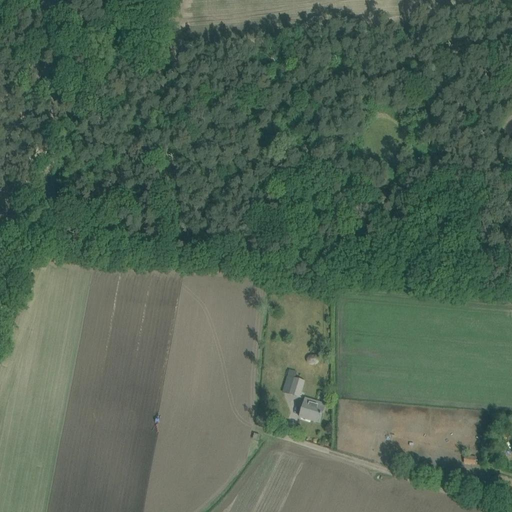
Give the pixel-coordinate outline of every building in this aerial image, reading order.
[(373,322),(372,332),(450,338),(451,329),(447,328),(448,318),(441,317),(439,317),(440,306),(372,301),(371,310),(365,310),(364,321),(373,322)] [(511,312),(454,309),(454,318),(485,320),(484,331),(495,332),(495,339),(485,339),(484,342),(511,344),(511,312)] [(371,335),(370,342),(427,347),(428,339),(371,335)] [(369,347),(369,355),(421,358),(421,350),(369,347)] [(311,365),(316,364),(318,363),(319,360),(319,358),(318,356),(316,355),(314,355),(309,356),(308,357),(306,360),(307,362),(309,364),(311,365)] [(368,358),(367,365),(430,371),(431,363),(368,358)] [(297,372),(289,370),(283,392),(300,397),(305,381),(295,378),(297,372)] [(353,390),(352,399),(433,404),(426,401),(426,393),(437,394),(439,390),(427,389),(427,382),(430,383),(421,378),(421,375),(404,374),(402,378),(393,374),(386,373),(384,378),(399,379),(392,394),(393,388),(385,387),(391,390),(391,395),(381,391),(382,388),(383,380),(354,379),(354,386),(364,390),(353,390)] [(305,399),(300,418),(320,424),(325,405),(305,399)]
